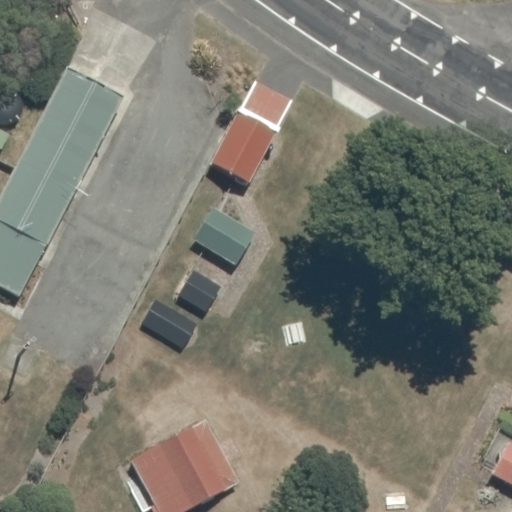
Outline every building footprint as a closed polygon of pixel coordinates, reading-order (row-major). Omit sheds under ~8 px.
[(0,279),(22,290),(48,240),(121,97),(66,69),(0,197),(0,279)] [(285,101),(246,81),(202,167),(240,187),(285,101)] [(511,256),(511,205),(475,187),(449,241),(506,269),(511,256)] [(251,229),(212,207),(189,247),(228,269),(251,229)] [(180,511),(237,480),(201,417),(121,463),(149,511),(180,511)]
